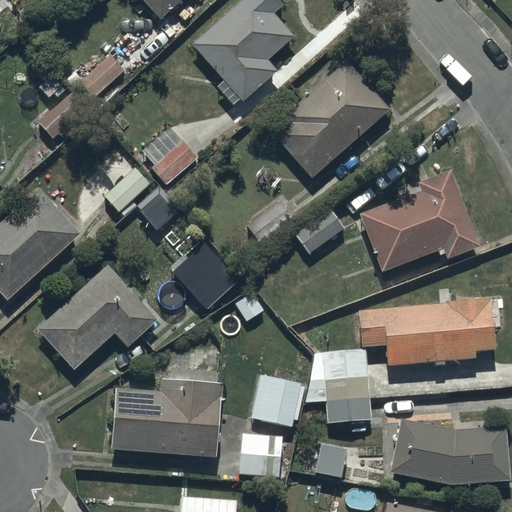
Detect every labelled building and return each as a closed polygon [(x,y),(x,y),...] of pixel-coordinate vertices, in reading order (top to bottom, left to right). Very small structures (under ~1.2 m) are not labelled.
[(144,0),(158,15),(175,0),(144,0)] [(283,0),(236,0),(192,40),(224,76),(217,82),(233,101),(239,95),(241,98),(276,67),(266,57),(294,31),(274,9),(283,0)] [(109,52),(79,81),(92,95),(122,67),(109,52)] [(286,117),(272,128),(311,173),(389,105),(347,56),(282,112),(286,117)] [(69,93),(39,118),(58,141),(88,116),(69,93)] [(153,162),(150,164),(166,181),(197,153),(172,125),(143,150),(153,162)] [(150,181),(135,164),(105,191),(124,213),(137,202),(132,197),(150,181)] [(455,175),(359,209),(380,266),(436,246),(438,251),(444,250),(445,254),(478,242),(455,175)] [(38,185),(0,219),(0,288),(6,295),(79,230),(38,185)] [(278,197),(246,223),(260,240),(292,214),(278,197)] [(295,260),(344,224),(332,209),(336,207),(332,202),(281,240),(295,260)] [(158,316),(107,261),(37,325),(74,366),(114,329),(127,343),(158,316)] [(220,261),(191,288),(206,305),(236,278),(220,261)] [(368,342),(369,360),(474,354),(473,345),(493,343),(492,327),(500,326),(499,307),(502,307),(502,299),(490,300),(489,293),(446,296),(446,299),(358,306),(360,342),(368,342)] [(312,364),(305,400),(326,398),(327,419),(371,416),(366,345),(321,348),(322,364),(312,364)] [(259,372),(252,414),(291,422),(292,416),(300,418),(306,385),(300,383),(301,379),(259,372)] [(161,388),(117,384),(111,443),(214,453),(221,379),(163,373),(161,388)] [(400,415),(390,468),(450,482),(510,477),(505,422),(453,427),(400,415)] [(281,432),(240,431),(239,471),(280,472),(281,432)] [(345,444),(319,439),(314,465),(340,470),(345,444)] [(181,511),(176,511),(137,509),(136,511),(236,511),(238,497),(182,494),(181,511)] [(464,511),(385,497),(382,511),(464,511)]
